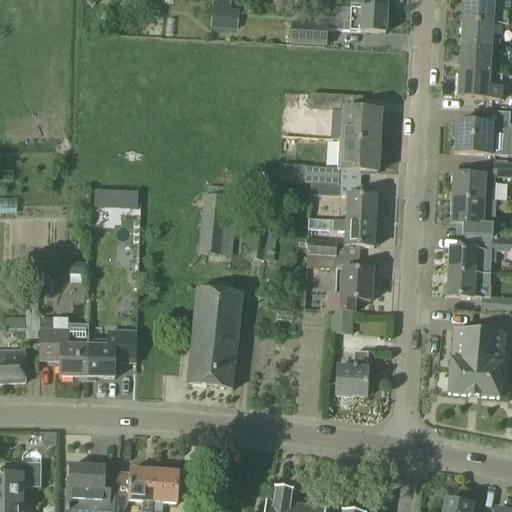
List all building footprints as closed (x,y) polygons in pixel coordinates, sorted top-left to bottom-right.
[(296,0),(297,8),(326,9),(326,0),(296,0)] [(350,0),(350,11),(386,12),(387,0),(350,0)] [(477,0),(462,0),(461,24),(493,26),(493,27),(505,28),(507,2),(494,1),(477,0)] [(214,5),(212,28),(228,29),(230,6),(214,5)] [(350,11),(350,24),(344,24),(343,33),(385,36),(386,12),(350,11)] [(492,38),(493,27),(493,26),(461,24),(460,49),(497,51),(498,38),(492,38)] [(290,45),(326,47),(327,27),(291,25),(290,45)] [(497,51),(460,49),(458,74),(496,76),(497,51)] [(502,78),(496,77),(496,76),(458,74),(457,101),(500,103),(502,78)] [(341,143),(379,145),(380,115),(360,114),(361,99),(350,98),(310,96),(309,111),(343,113),(341,143)] [(483,114),(482,127),(455,125),(454,156),(490,158),(491,133),(509,133),(510,115),(483,114)] [(341,143),(339,171),(339,173),(340,173),(377,175),(379,145),(341,143)] [(493,205),(493,204),(494,180),(511,181),(511,166),(492,165),(491,179),(453,177),(451,202),(483,204),(493,205)] [(305,169),(280,168),(279,183),(305,184),(306,170),(306,169),(305,169)] [(305,184),(310,185),(339,186),(340,173),(339,173),(339,171),(306,170),(305,184)] [(339,186),(310,185),(311,186),(310,199),(338,200),(339,186)] [(94,192),(93,210),(137,212),(138,194),(94,192)] [(203,197),(197,255),(232,259),(237,201),(203,197)] [(345,222),(375,224),(376,199),(346,198),(345,222)] [(490,240),(511,240),(511,228),(495,228),(496,204),(493,204),(493,205),(483,204),(451,202),(450,226),(462,227),(462,239),(484,240),(490,241),(490,240)] [(345,222),(345,224),(326,223),(326,230),(335,230),(334,234),(345,235),(344,249),(373,250),(374,248),(378,247),(378,237),(374,236),(375,224),(345,222)] [(250,239),(248,262),(264,263),(267,241),(250,239)] [(448,275),(490,277),(490,266),(484,265),(484,254),(511,254),(511,240),(490,240),(490,241),(484,240),(484,252),(449,251),(448,275)] [(334,258),(335,248),(335,247),(307,245),(306,257),(334,258)] [(334,258),(306,257),(305,271),(334,272),(334,258)] [(328,298),(327,314),(354,315),(354,304),(371,304),(372,273),(341,272),(340,299),(328,298)] [(490,291),(491,277),(490,277),(448,275),(446,299),(481,301),(480,314),(511,316),(511,300),(490,300),(491,291),(490,291)] [(185,388),(232,393),(243,296),(196,291),(185,388)] [(276,323),(292,324),(292,314),(277,313),(276,323)] [(6,322),(5,333),(26,334),(27,323),(6,322)] [(88,381),(88,349),(87,349),(88,327),(68,327),(67,333),(52,333),(52,323),(30,323),(30,340),(39,341),(38,364),(59,364),(59,380),(88,381)] [(454,333),(448,397),(498,401),(504,338),(454,333)] [(88,381),(114,381),(114,366),(135,366),(136,335),(107,334),(107,349),(88,349),(88,381)] [(25,354),(0,354),(0,386),(25,386),(25,354)] [(337,370),(335,399),(366,401),(367,372),(368,356),(354,355),(353,371),(337,370)] [(0,504),(21,505),(21,490),(40,490),(41,458),(35,453),(27,453),(22,458),(21,466),(15,466),(15,478),(0,477),(0,504)] [(114,511),(115,493),(103,493),(105,470),(69,468),(68,491),(66,491),(65,500),(64,508),(63,511),(114,511)] [(153,473),(129,472),(128,486),(116,486),(115,493),(114,511),(128,511),(129,503),(144,504),(143,511),(150,511),(151,505),(153,473)] [(151,505),(164,506),(177,506),(179,475),(153,473),(151,505)] [(309,511),(289,509),(291,496),(275,493),(273,507),(265,506),(264,511),(309,511)] [(471,511),(472,508),(444,503),(442,511),(471,511)]
